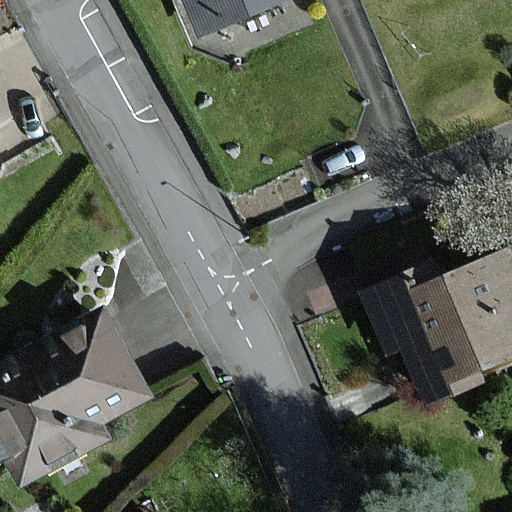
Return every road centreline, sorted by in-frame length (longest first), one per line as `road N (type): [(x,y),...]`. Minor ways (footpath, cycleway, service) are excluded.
road 1 (residential): [(221,276),(511,149)]
road 2 (residential): [(69,0),(221,276)]
road 3 (residential): [(221,276),(266,359),(330,511)]
